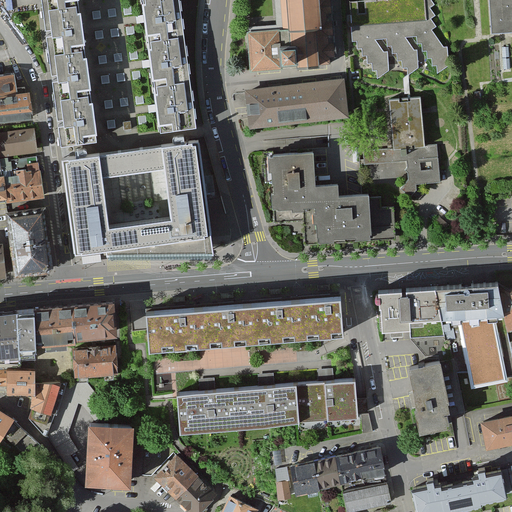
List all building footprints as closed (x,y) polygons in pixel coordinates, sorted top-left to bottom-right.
[(77,0),(39,0),(41,11),(78,6),(77,0)] [(97,143),(160,134),(153,86),(147,41),(140,0),(77,0),(78,6),(84,51),(91,95),(97,143)] [(180,0),(140,0),(147,41),(184,37),(180,0)] [(284,0),(286,26),(288,63),(327,61),(327,53),(334,53),(330,0),(284,0)] [(350,0),(352,41),(358,41),(357,50),(363,50),(363,59),(370,58),(370,66),(374,66),(373,72),(378,72),(378,77),(392,70),(377,41),(387,40),(387,45),(393,46),(393,53),(398,53),(398,62),(403,62),(402,73),(420,71),(419,61),(407,38),(418,36),(419,43),(423,43),(423,52),(428,52),(428,60),(434,58),(433,67),(446,65),(445,49),(434,30),(433,0),(350,0)] [(511,0),(485,0),(488,32),(511,30),(511,0)] [(78,6),(41,11),(48,56),(84,51),(78,6)] [(249,66),(288,63),(286,26),(247,29),(249,66)] [(184,37),(147,41),(153,86),(191,82),(184,37)] [(84,51),(48,56),(54,100),(91,95),(84,51)] [(13,69),(0,70),(0,90),(15,88),(13,69)] [(245,88),(249,125),(345,113),(341,76),(245,88)] [(191,82),(153,86),(160,134),(197,127),(191,82)] [(15,88),(0,90),(4,118),(29,115),(26,87),(15,88)] [(91,95),(54,100),(60,148),(97,143),(91,95)] [(419,95),(390,97),(393,147),(362,149),(363,164),(407,162),(408,180),(399,181),(400,195),(415,194),(415,184),(439,183),(437,143),(421,144),(419,95)] [(34,127),(0,129),(0,153),(36,151),(34,127)] [(199,142),(197,127),(160,134),(97,143),(60,148),(74,240),(76,255),(114,247),(106,214),(101,177),(165,169),(162,147),(199,142)] [(106,214),(114,247),(210,235),(199,142),(162,147),(165,169),(170,207),(106,214)] [(314,152),(271,154),(273,209),(315,207),(316,243),(395,239),(393,208),(381,209),(381,198),(369,199),(369,196),(338,197),(337,184),(316,184),(314,152)] [(7,203),(43,198),(39,168),(29,169),(28,165),(16,166),(16,172),(4,174),(7,198),(7,203)] [(43,204),(11,207),(14,238),(47,235),(43,204)] [(47,235),(14,238),(17,270),(50,267),(47,235)] [(502,272),(439,278),(447,352),(450,374),(457,373),(469,371),(470,381),(511,375),(511,354),(510,337),(508,324),(503,284),(502,272)] [(411,321),(413,346),(436,353),(447,352),(439,278),(382,284),(386,324),(411,321)] [(511,282),(503,284),(508,324),(511,323),(511,282)] [(339,296),(290,300),(293,339),(342,334),(339,296)] [(290,300),(241,305),(244,343),(293,339),(290,300)] [(113,301),(72,304),(75,331),(115,328),(113,301)] [(72,304),(32,307),(34,334),(75,331),(72,304)] [(241,305),(193,309),(196,347),(244,343),(241,305)] [(32,307),(16,308),(20,359),(35,358),(34,334),(32,307)] [(16,308),(0,310),(0,366),(5,367),(5,365),(21,365),(20,359),(16,308)] [(193,309),(146,313),(149,351),(196,347),(193,309)] [(117,342),(73,344),(74,372),(118,370),(117,342)] [(450,374),(447,352),(436,353),(407,359),(419,426),(448,421),(448,416),(464,414),(457,373),(450,374)] [(5,367),(0,366),(0,382),(5,382),(5,390),(33,391),(33,381),(34,366),(21,365),(5,365),(5,367)] [(356,379),(295,384),(298,421),(359,416),(356,379)] [(67,383),(33,381),(33,391),(28,404),(56,414),(67,383)] [(295,384),(238,388),(241,426),(298,421),(295,384)] [(238,388),(177,393),(180,431),(241,426),(238,388)] [(10,412),(0,406),(0,435),(1,436),(6,429),(40,455),(50,442),(10,412)] [(511,410),(481,416),(487,443),(511,437),(511,410)] [(132,416),(87,415),(85,473),(130,474),(132,416)] [(381,447),(360,450),(364,472),(385,468),(381,447)] [(196,471),(175,450),(154,471),(176,492),(196,471)] [(360,450),(338,455),(342,476),(364,472),(360,450)] [(338,455),(316,459),(320,480),(342,476),(338,455)] [(316,459),(295,463),(299,484),(320,480),(316,459)] [(511,489),(511,469),(501,472),(500,465),(473,470),(474,475),(457,478),(460,498),(511,489)] [(290,467),(278,468),(280,493),(291,492),(290,467)] [(391,498),(385,468),(364,472),(370,502),(391,498)] [(196,471),(176,492),(194,511),(215,490),(196,471)] [(364,472),(342,476),(347,506),(370,502),(364,472)] [(460,498),(457,478),(440,480),(439,476),(413,480),(417,505),(460,498)] [(255,511),(259,506),(230,491),(219,511),(255,511)]
